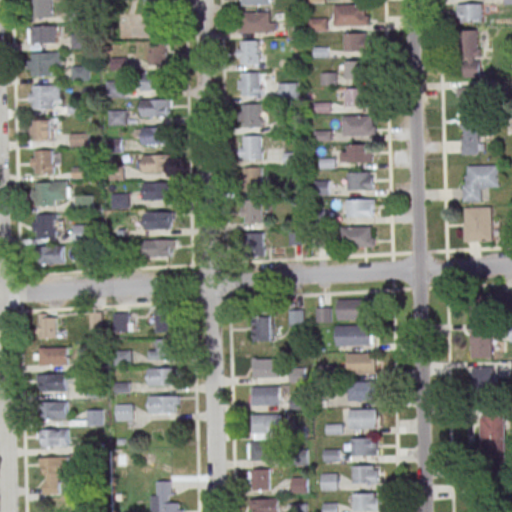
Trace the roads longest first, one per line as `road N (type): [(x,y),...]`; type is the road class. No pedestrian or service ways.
road 1 (residential): [(511,266),(0,296)]
road 2 (residential): [(214,511),(201,0)]
road 3 (residential): [(424,511),(412,0)]
road 4 (residential): [(5,511),(0,235)]
